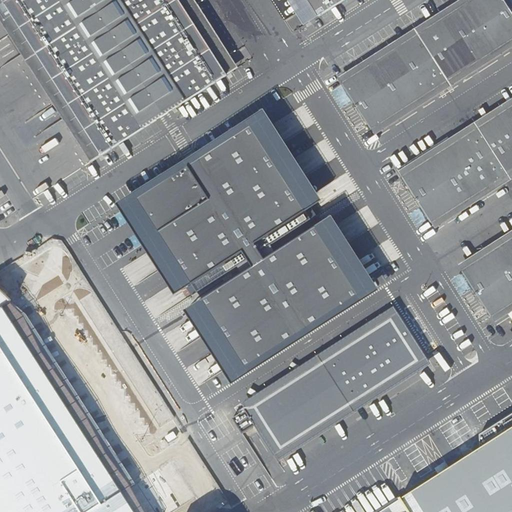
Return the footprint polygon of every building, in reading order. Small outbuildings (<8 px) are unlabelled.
[(8,0),(0,5),(0,18),(91,162),(228,75),(179,0),(8,0)] [(179,0),(228,75),(239,68),(195,0),(179,0)] [(318,16),(307,0),(292,0),(307,24),(318,16)] [(307,0),(318,16),(344,0),(307,0)] [(459,0),(339,77),(343,84),(473,0),(459,0)] [(511,12),(504,0),(473,0),(343,84),(371,129),(511,38),(511,12)] [(511,38),(371,129),(375,135),(511,47),(511,38)] [(511,98),(398,171),(403,178),(511,107),(511,98)] [(511,107),(403,178),(431,222),(511,170),(511,107)] [(192,296),(197,292),(137,199),(251,125),(311,219),(317,216),(312,208),(324,200),(266,109),(116,205),(174,296),(187,288),(192,296)] [(253,267),(202,300),(246,369),(360,295),(316,226),(265,259),(261,252),(311,219),(251,125),(137,199),(197,292),(248,260),(253,267)] [(511,170),(431,222),(435,229),(511,180),(511,170)] [(246,369),(202,300),(184,311),(232,385),(382,289),(334,215),(316,226),(360,295),(246,369)] [(511,230),(458,265),(463,271),(511,239),(511,230)] [(511,239),(463,271),(491,316),(511,302),(511,239)] [(511,302),(491,316),(495,322),(511,311),(511,302)] [(242,404),(246,410),(398,313),(394,306),(242,404)] [(246,410),(233,418),(243,433),(255,425),(275,456),(427,358),(398,313),(246,410)] [(427,358),(275,456),(279,462),(431,364),(427,358)] [(511,511),(511,414),(480,435),(480,449),(450,468),(439,475),(401,499),(380,511),(511,511)] [(445,462),(435,468),(439,475),(450,468),(445,462)]
